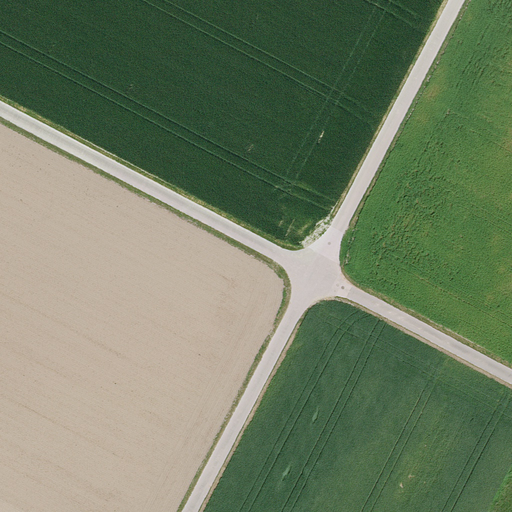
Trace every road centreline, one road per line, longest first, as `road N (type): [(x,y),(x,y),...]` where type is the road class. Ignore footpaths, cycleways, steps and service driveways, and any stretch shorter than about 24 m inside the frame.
road 1 (track): [(191,511),(458,0)]
road 2 (unknown): [(0,107),(315,275)]
road 3 (track): [(315,275),(511,377)]
